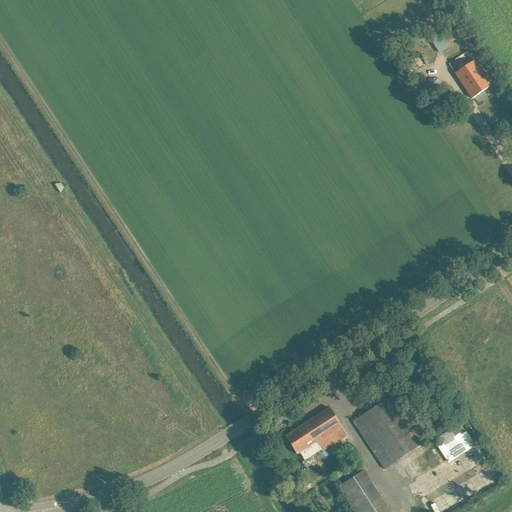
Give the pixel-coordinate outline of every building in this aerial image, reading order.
[(427,35),(439,53),(448,47),(436,29),(427,35)] [(491,86),(467,51),(448,64),(472,99),(491,86)] [(424,62),(423,57),(419,58),(419,56),(414,57),(416,64),(424,62)] [(58,186),(57,187),(63,196),(64,195),(67,189),(64,185),(58,186)] [(420,446),(389,398),(353,422),(384,469),(420,446)] [(329,408),(285,437),(297,455),(300,453),(305,460),(312,455),(307,448),(317,442),(322,450),(322,451),(347,435),(335,416),(329,408)] [(436,438),(447,455),(472,440),(461,423),(436,438)] [(339,488),(354,511),(392,511),(365,471),(339,488)]
